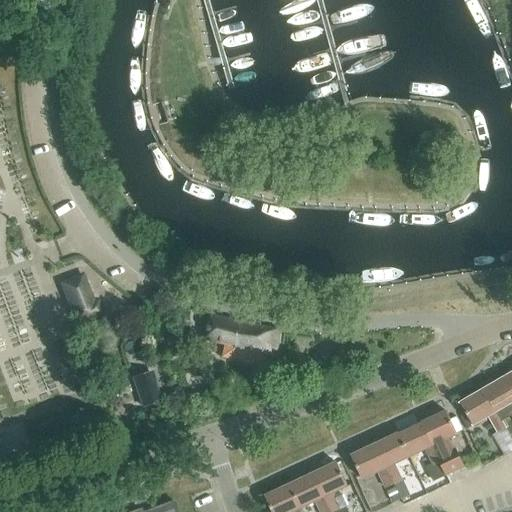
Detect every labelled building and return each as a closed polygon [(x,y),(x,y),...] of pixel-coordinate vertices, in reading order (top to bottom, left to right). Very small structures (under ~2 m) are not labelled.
[(159,102),(151,105),(157,125),(165,122),(159,102)] [(62,286),(75,323),(100,313),(95,300),(91,302),(82,279),(62,286)] [(273,355),(279,330),(210,315),(204,340),(225,344),(222,356),(262,366),(265,353),(273,355)] [(511,389),(504,376),(483,389),(501,421),(511,415),(511,417),(511,389)] [(114,396),(128,391),(124,379),(110,384),(114,396)] [(154,385),(137,392),(142,406),(159,400),(154,385)] [(505,427),(501,421),(483,389),(460,402),(472,425),(488,416),(497,431),(505,427)] [(446,411),(421,422),(440,461),(441,461),(447,474),(463,467),(458,457),(454,448),(453,449),(448,438),(457,434),(446,411)] [(421,422),(397,433),(408,456),(425,449),(432,464),(425,467),(433,481),(447,474),(441,461),(440,461),(421,422)] [(397,433),(373,445),(392,484),(393,483),(401,480),(393,463),(408,456),(397,433)] [(400,498),(393,483),(392,484),(373,445),(351,455),(361,478),(378,471),(392,502),(400,498)] [(336,462),(312,473),(330,511),(345,511),(343,507),(338,509),(331,493),(347,485),(336,462)] [(285,486),(296,511),(301,511),(300,507),(315,500),(320,511),(330,511),(312,473),(285,486)] [(292,511),(296,511),(285,486),(265,496),(272,511),(289,511),(292,511)] [(176,511),(172,500),(173,503),(159,508),(158,505),(157,506),(158,508),(148,511),(140,511),(139,508),(128,511),(176,511)]
